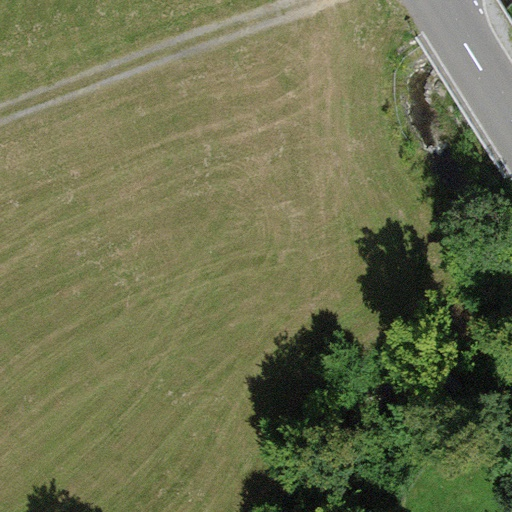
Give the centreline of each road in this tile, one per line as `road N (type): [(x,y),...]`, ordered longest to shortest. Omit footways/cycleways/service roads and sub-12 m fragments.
road 1 (track): [(0,120),(310,0)]
road 2 (tertiary): [(511,115),(436,0)]
